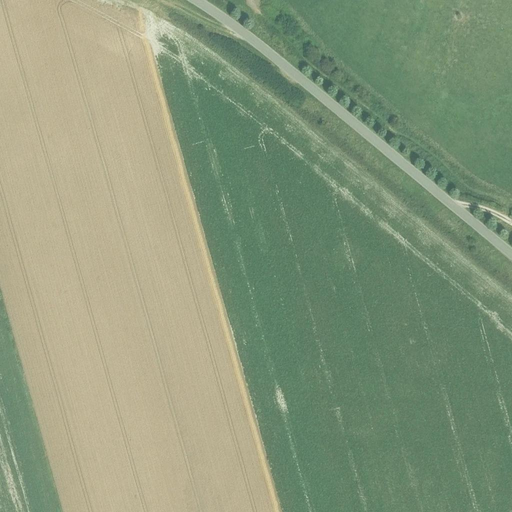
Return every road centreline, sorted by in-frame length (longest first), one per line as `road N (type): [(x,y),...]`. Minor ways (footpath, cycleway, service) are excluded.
road 1 (unclassified): [(450,204),(192,0)]
road 2 (track): [(483,210),(453,174),(260,14)]
